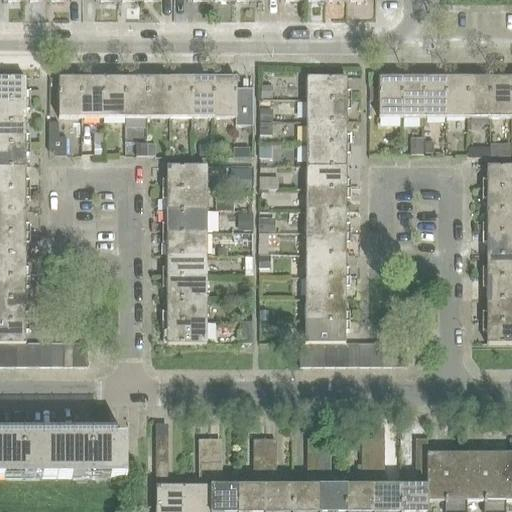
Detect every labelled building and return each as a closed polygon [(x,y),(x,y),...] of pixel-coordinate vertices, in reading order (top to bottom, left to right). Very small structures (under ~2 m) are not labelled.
[(402,120),(401,75),(391,75),(391,80),(379,80),(379,89),(379,104),(379,120),(402,120)] [(401,75),(402,120),(424,120),(424,80),(412,80),(412,75),(401,75)] [(424,80),(424,120),(445,120),(445,75),(433,75),(433,80),(424,80)] [(467,120),(467,80),(456,80),(456,75),(445,75),(445,120),(467,120)] [(490,120),(490,75),(478,75),(478,80),(467,80),(467,120),(490,120)] [(490,75),(490,120),(511,120),(511,80),(499,80),(499,75),(490,75)] [(58,120),(81,120),(82,76),(70,76),(70,80),(58,80),(58,120)] [(81,120),(103,120),(104,80),(90,80),(90,76),(82,76),(81,120)] [(103,120),(125,120),(125,76),(113,76),(113,80),(104,80),(103,120)] [(134,76),(125,76),(125,120),(147,120),(146,80),(134,80),(134,76)] [(158,80),(146,80),(147,120),(168,120),(168,76),(158,76),(158,80)] [(179,76),(168,76),(168,120),(190,120),(190,80),(179,80),(179,76)] [(190,120),(212,120),(212,76),(201,76),(201,80),(190,80),(190,120)] [(212,120),(233,120),(233,129),(251,129),(251,99),(234,99),(234,80),(222,80),(222,76),(212,76),(212,120)] [(0,102),(29,103),(30,93),(25,93),(25,81),(0,80),(0,102)] [(306,102),(350,102),(350,94),(346,94),(346,80),(306,80),(306,102)] [(261,88),(261,101),(270,101),(271,88),(261,88)] [(369,89),(369,104),(379,104),(379,89),(369,89)] [(29,103),(0,102),(0,124),(25,124),(25,113),(29,113),(29,103)] [(350,102),(306,102),(306,124),(346,124),(346,113),(350,113),(350,102)] [(271,112),(259,112),(259,124),(271,124),(271,112)] [(25,124),(0,124),(0,146),(30,146),(30,137),(25,137),(25,124)] [(346,124),(306,124),(306,146),(350,146),(350,137),(346,137),(346,124)] [(54,159),(66,159),(66,140),(58,139),(58,125),(48,125),(48,154),(54,159)] [(271,126),(259,126),(259,138),(271,138),(271,126)] [(422,158),(422,141),(410,141),(410,158),(422,158)] [(424,144),(424,155),(433,155),(433,144),(424,144)] [(30,146),(0,146),(0,168),(25,169),(25,156),(30,156),(30,146)] [(135,146),(135,159),(146,159),(146,146),(135,146)] [(350,146),(306,146),(306,168),(346,169),(346,156),(350,156),(350,146)] [(503,159),(502,146),(489,147),(490,160),(503,159)] [(147,147),(147,159),(155,159),(155,147),(147,147)] [(211,158),(211,148),(199,148),(199,159),(211,158)] [(259,149),(259,161),(271,162),(271,149),(259,149)] [(233,160),(249,160),(249,150),(233,150),(233,160)] [(489,150),(467,150),(467,160),(489,160),(489,150)] [(25,169),(0,168),(0,191),(29,192),(29,181),(25,181),(25,169)] [(346,169),(306,168),(306,191),(350,191),(350,182),(346,182),(346,169)] [(207,169),(166,169),(166,181),(162,181),(162,190),(207,190),(207,169)] [(511,169),(487,169),(487,181),(482,181),(482,190),(511,190),(511,169)] [(232,174),(232,190),(251,190),(251,174),(232,174)] [(268,192),(268,180),(259,180),(259,191),(268,192)] [(207,190),(162,190),(162,202),(166,202),(166,213),(206,213),(207,190)] [(511,190),(482,190),(482,202),(487,202),(487,212),(511,211),(511,190)] [(29,192),(0,191),(0,213),(25,214),(25,202),(29,202),(29,192)] [(350,191),(306,191),(305,213),(346,214),(346,202),(350,202),(350,191)] [(215,214),(233,214),(233,204),(215,204),(215,214)] [(511,211),(487,212),(487,226),(482,226),(482,234),(511,234),(511,211)] [(25,214),(0,213),(0,235),(29,236),(29,224),(25,224),(25,214)] [(206,213),(166,213),(166,225),(162,225),(162,235),(206,235),(206,213)] [(346,214),(305,213),(305,235),(349,235),(349,227),(346,227),(346,214)] [(241,216),(241,234),(252,234),(252,216),(241,216)] [(271,221),(258,221),(258,234),(271,234),(271,221)] [(511,234),(482,234),(482,246),(487,246),(487,256),(511,255),(511,234)] [(29,236),(0,235),(0,257),(25,258),(25,246),(29,246),(29,236)] [(206,235),(162,235),(162,246),(166,246),(166,257),(206,257),(206,235)] [(349,235),(305,235),(305,258),(345,258),(345,246),(349,246),(349,235)] [(267,257),(267,246),(258,246),(258,257),(267,257)] [(225,259),(225,251),(217,251),(217,259),(225,259)] [(511,255),(487,256),(487,270),(482,270),(482,279),(511,278),(511,255)] [(25,258),(0,257),(0,280),(29,280),(29,270),(25,270),(25,258)] [(206,257),(166,257),(166,270),(162,270),(162,279),(206,279),(206,257)] [(258,258),(259,272),(269,272),(269,258),(258,258)] [(345,258),(305,258),(305,280),(349,280),(349,270),(345,270),(345,258)] [(511,278),(482,279),(482,290),(487,290),(487,300),(511,300),(511,278)] [(206,279),(162,279),(162,290),(166,290),(166,301),(206,302),(206,279)] [(29,280),(0,280),(0,301),(25,302),(25,290),(29,290),(29,280)] [(349,280),(305,280),(305,302),(345,302),(345,290),(349,290),(349,280)] [(511,300),(487,300),(487,314),(483,314),(483,323),(511,322),(511,300)] [(25,302),(0,301),(0,324),(29,325),(29,315),(25,315),(25,302)] [(206,302),(166,301),(166,314),(161,314),(161,324),(206,324),(206,302)] [(345,302),(305,302),(305,324),(349,324),(349,314),(345,314),(345,302)] [(259,313),(259,324),(267,324),(267,313),(259,313)] [(511,322),(483,323),(482,334),(487,334),(487,346),(511,346),(511,322)] [(29,325),(0,324),(0,346),(4,347),(15,347),(25,347),(25,334),(29,334),(29,325)] [(206,324),(161,324),(161,334),(166,334),(165,346),(206,346),(206,324)] [(257,332),(257,333),(273,333),(273,332),(273,325),(273,324),(267,324),(259,324),(258,324),(257,324),(257,325),(257,332)] [(349,324),(305,324),(305,346),(312,346),(324,346),(336,347),(345,347),(345,334),(349,334),(349,324)] [(251,346),(251,325),(239,325),(239,346),(251,346)] [(305,346),(300,346),(300,370),(312,370),(312,346),(305,346)] [(324,346),(312,346),(312,370),(324,370),(324,346)] [(336,347),(324,346),(324,370),(336,370),(336,347)] [(4,371),(15,371),(15,347),(4,347),(4,371)] [(27,347),(25,347),(15,347),(15,371),(27,371),(27,347)] [(38,347),(27,347),(27,371),(38,371),(38,347)] [(50,347),(38,347),(38,371),(50,371),(50,347)] [(50,371),(62,371),(62,347),(50,347),(50,371)] [(62,371),(74,371),(74,347),(62,347),(62,371)] [(86,347),(74,347),(74,371),(87,371),(86,347)] [(348,347),(345,347),(336,347),(336,370),(348,370),(348,347)] [(348,347),(348,370),(359,370),(359,347),(348,347)] [(359,347),(359,370),(371,370),(371,347),(359,347)] [(383,370),(383,347),(371,347),(371,370),(383,370)] [(393,370),(393,347),(383,347),(383,370),(393,370)] [(393,347),(393,370),(407,370),(407,347),(393,347)] [(0,480),(126,480),(125,440),(115,440),(115,434),(0,434),(0,480)] [(415,489),(399,489),(399,511),(426,511),(426,440),(426,442),(415,442),(415,489)] [(426,440),(426,511),(427,504),(444,504),(443,511),(465,511),(466,456),(427,456),(427,440),(426,440)] [(167,442),(155,442),(155,511),(182,511),(183,488),(168,488),(167,442)] [(306,489),(291,489),(290,511),(318,511),(318,443),(317,443),(317,465),(306,465),(306,489)] [(330,443),(318,443),(318,511),(345,511),(345,489),(330,489),(330,443)] [(483,511),(504,511),(505,455),(466,456),(465,511),(466,511),(467,503),(483,503),(483,511)] [(198,488),(183,488),(182,511),(209,511),(210,465),(198,465),(198,488)] [(221,465),(210,465),(209,511),(236,511),(237,489),(221,489),(221,465)] [(252,488),(237,489),(236,511),(263,511),(264,466),(252,466),(252,488)] [(275,466),(264,466),(263,511),(290,511),(291,489),(275,489),(275,466)] [(361,489),(345,489),(345,511),(372,511),(372,466),(361,466),(361,489)] [(372,511),(399,511),(399,489),(384,489),(384,466),(372,466),(372,511)]
